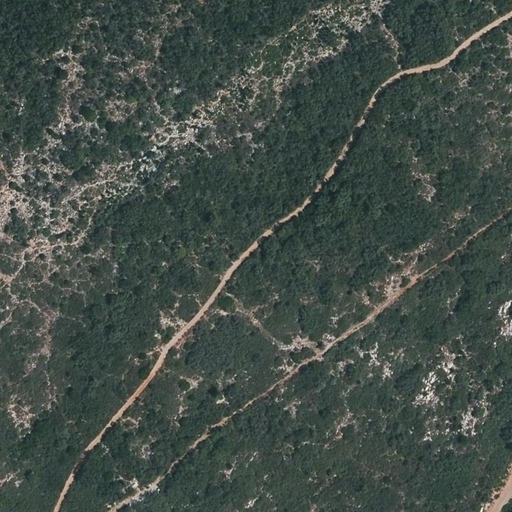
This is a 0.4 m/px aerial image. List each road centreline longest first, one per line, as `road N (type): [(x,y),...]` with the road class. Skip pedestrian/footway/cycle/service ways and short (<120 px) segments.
road 1 (track): [(55,511),(80,456),(144,388),(168,346),(248,252),(328,177),(382,88),(440,64),(511,12)]
road 2 (track): [(113,511),(511,207)]
